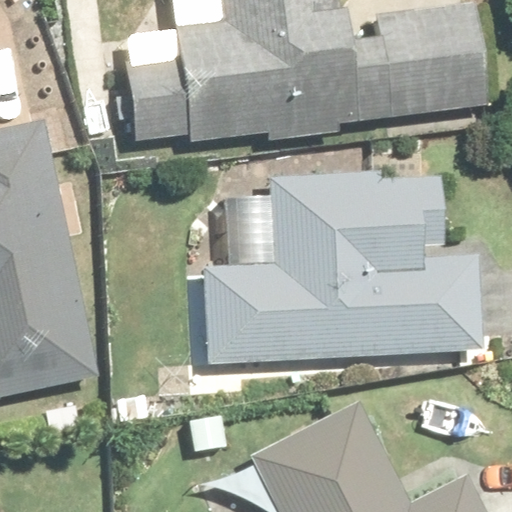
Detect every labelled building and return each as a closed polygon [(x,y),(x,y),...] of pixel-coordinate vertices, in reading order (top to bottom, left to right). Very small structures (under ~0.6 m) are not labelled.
[(488,102),(474,7),(380,21),(382,38),(357,41),(353,13),(340,15),(337,0),(219,0),(222,20),(121,35),(137,142),(190,135),(192,145),(488,102)] [(0,400),(104,376),(46,123),(0,133),(0,400)] [(441,250),(439,178),(271,183),(274,268),(206,270),(209,364),(479,355),(476,269),(424,270),(423,250),(441,250)] [(486,511),(471,479),(409,508),(362,410),(254,462),(277,511),(486,511)] [(230,416),(184,417),(185,462),(231,461),(230,416)]
